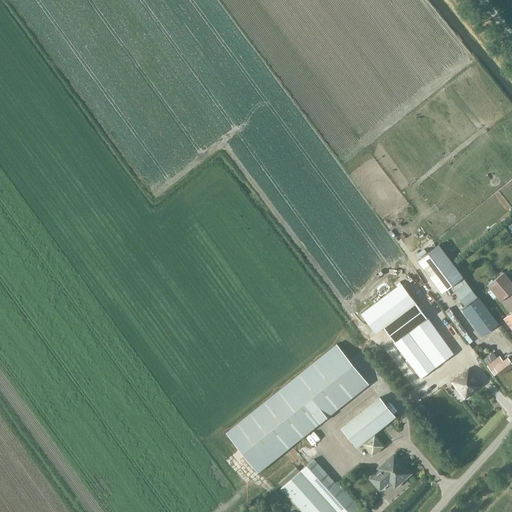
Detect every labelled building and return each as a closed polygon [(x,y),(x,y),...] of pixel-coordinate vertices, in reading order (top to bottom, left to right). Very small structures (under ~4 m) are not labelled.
[(440,245),(418,262),(441,293),(450,286),(465,307),(462,310),(481,335),(497,323),(478,297),(477,298),(462,276),(463,276),(451,260),(440,245)] [(390,281),(387,276),(376,284),(379,288),(382,286),(385,290),(404,276),(401,272),(390,281)] [(500,302),(511,291),(511,282),(504,272),(487,285),(500,302)] [(402,283),(362,312),(376,332),(383,327),(398,316),(416,303),(402,283)] [(398,316),(383,327),(394,342),(421,378),(453,353),(432,324),(427,318),(416,303),(398,316)] [(452,314),(448,318),(462,337),(466,334),(452,314)] [(466,334),(462,337),(467,344),(471,341),(466,334)] [(258,473),(368,384),(336,343),(225,432),(258,473)] [(499,357),(497,358),(493,352),(483,359),(487,366),(493,374),(497,371),(500,375),(511,365),(511,363),(507,356),(502,360),(499,357)] [(464,399),(481,385),(469,369),(465,372),(463,371),(450,381),(464,399)] [(430,387),(437,381),(433,377),(427,384),(430,387)] [(419,398),(428,393),(425,389),(417,393),(419,398)] [(341,428),(357,447),(391,419),(376,400),(341,428)] [(370,478),(379,489),(386,483),(388,484),(390,485),(392,485),(394,485),(395,486),(409,473),(393,455),(379,468),(380,470),(370,478)] [(282,487),(280,489),(300,511),(364,511),(338,482),(337,484),(314,459),(300,472),(296,467),(279,483),(282,487)] [(370,504),(373,511),(376,511),(385,508),(381,499),(370,504)]
